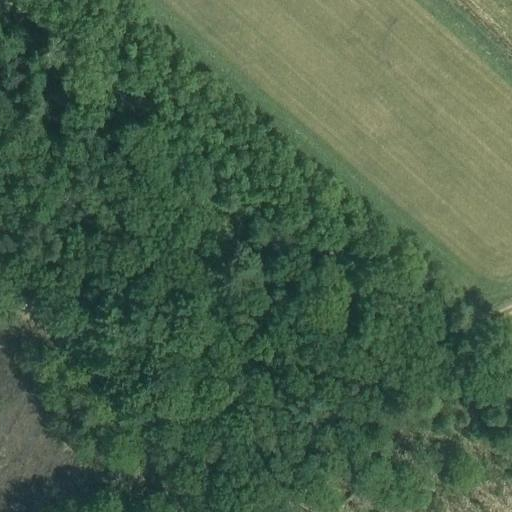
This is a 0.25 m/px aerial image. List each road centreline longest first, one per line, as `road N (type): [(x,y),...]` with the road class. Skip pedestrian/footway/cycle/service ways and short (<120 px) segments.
road 1 (track): [(0,270),(137,300),(293,271),(454,321),(475,324),(511,308)]
road 2 (track): [(0,283),(118,401),(179,511)]
